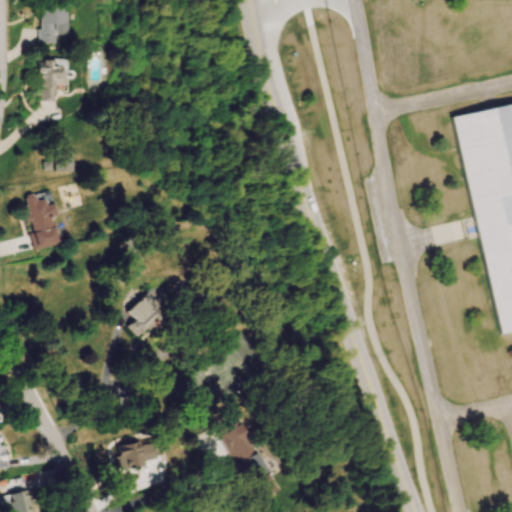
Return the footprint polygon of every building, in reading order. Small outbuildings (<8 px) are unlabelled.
[(511,327),(496,331),(474,230),(472,220),(470,210),(450,115),(484,108),(511,102),(511,327)] [(24,195),(31,247),(54,244),(48,199),(36,200),(35,193),(24,195)] [(124,311),(132,320),(125,326),(134,336),(148,323),(151,326),(165,313),(145,292),(124,311)] [(275,491),(255,448),(254,449),(240,419),(218,428),(251,501),(275,491)] [(113,448),(117,470),(143,465),(142,460),(158,457),(155,439),(113,448)] [(6,493),(10,511),(28,511),(24,490),(6,493)]
